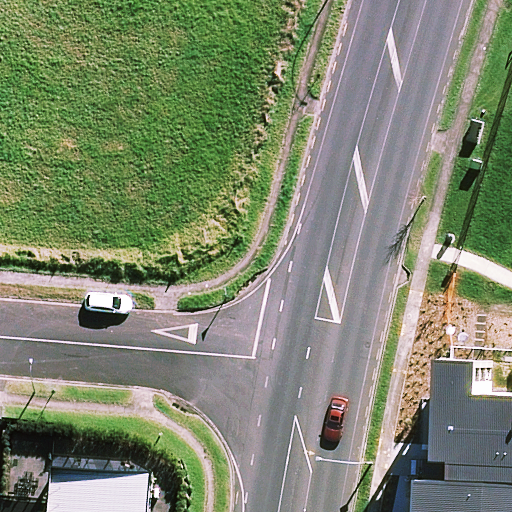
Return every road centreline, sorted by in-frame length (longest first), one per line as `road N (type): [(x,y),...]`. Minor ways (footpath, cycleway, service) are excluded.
road 1 (tertiary): [(318,361),(417,0)]
road 2 (residential): [(0,337),(318,361)]
road 3 (tertiary): [(289,511),(318,361)]
